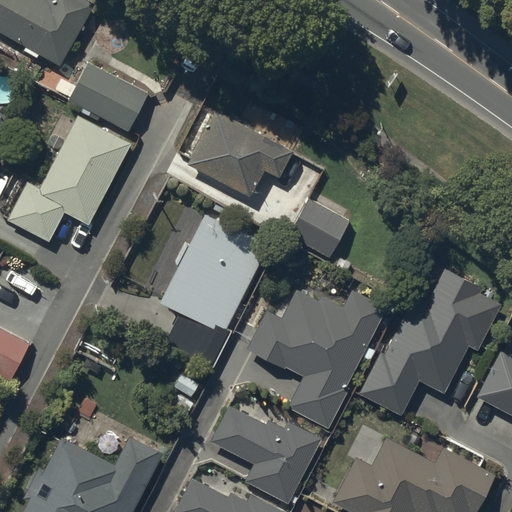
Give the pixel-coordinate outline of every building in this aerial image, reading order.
[(87,0),(0,0),(0,24),(56,56),(87,0)] [(145,90),(90,61),(70,97),(126,126),(145,90)] [(286,147),(215,108),(189,154),(247,186),(260,161),(274,169),(286,147)] [(39,188),(27,182),(9,214),(45,233),(61,202),(84,214),(123,140),(77,116),(39,188)] [(349,216),(308,194),(288,230),(329,252),(349,216)] [(263,242),(205,213),(161,298),(187,311),(173,338),(206,355),(263,242)] [(478,282),(445,266),(428,300),(412,293),(383,350),(378,348),(358,388),(399,408),(417,372),(442,384),(465,336),(474,341),(495,299),(475,290),(478,282)] [(318,300),(295,288),(281,315),(265,307),(247,343),(303,371),(288,401),(325,420),(344,383),(340,381),(380,304),(351,289),(342,306),(321,295),(318,300)] [(28,341),(0,326),(0,370),(10,376),(28,341)] [(511,355),(498,349),(477,391),(511,408),(511,433),(511,434),(511,355)] [(267,423),(229,403),(212,434),(256,457),(247,475),(287,496),(319,434),(287,417),(283,425),(269,418),(267,423)] [(112,462),(59,435),(41,470),(35,467),(23,490),(30,494),(20,511),(125,511),(158,449),(127,433),(112,462)] [(479,462),(443,443),(435,460),(384,435),(371,461),(354,453),(333,495),(356,507),(354,511),(408,511),(412,504),(426,511),(434,511),(436,509),(441,511),(463,511),(467,506),(472,509),(493,468),(479,462)] [(228,496),(190,477),(174,508),(181,511),(278,511),(281,508),(249,491),(245,499),(231,491),(228,496)]
